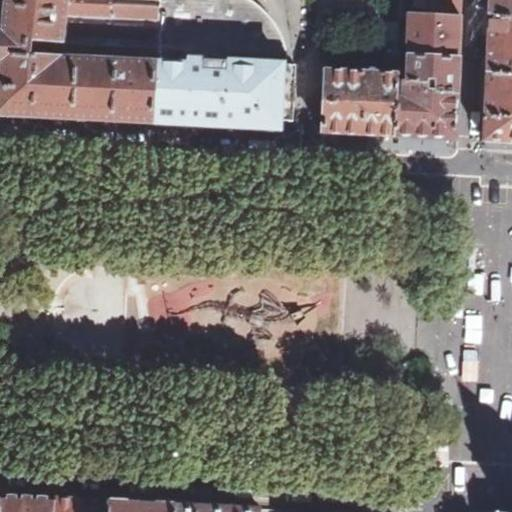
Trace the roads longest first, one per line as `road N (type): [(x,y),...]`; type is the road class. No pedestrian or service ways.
road 1 (residential): [(0,143),(511,169)]
road 2 (residential): [(444,511),(444,493),(0,473)]
